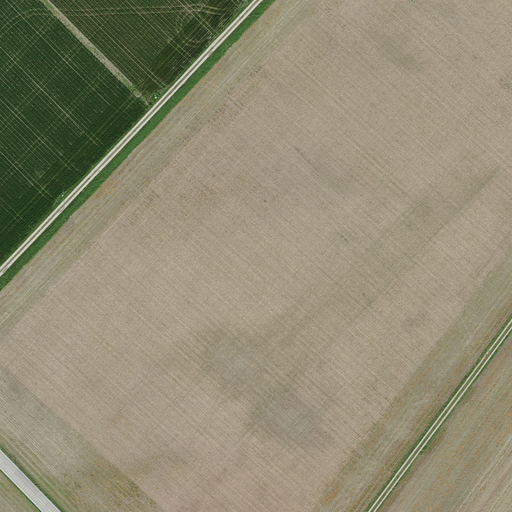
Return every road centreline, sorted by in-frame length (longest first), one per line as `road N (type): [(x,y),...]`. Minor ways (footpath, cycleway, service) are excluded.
road 1 (track): [(257,0),(0,276)]
road 2 (track): [(373,511),(511,324)]
